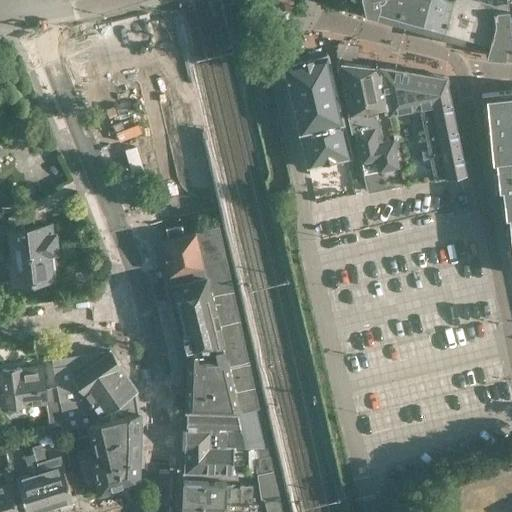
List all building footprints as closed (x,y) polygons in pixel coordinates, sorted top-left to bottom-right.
[(354,0),(356,1),(357,3),(358,4),(362,6),(375,9),(377,0),(354,0)] [(377,0),(375,9),(397,16),(401,0),(377,0)] [(401,0),(397,16),(420,22),(425,0),(401,0)] [(425,0),(420,22),(442,29),(450,0),(425,0)] [(450,0),(442,29),(465,35),(475,0),(450,0)] [(493,0),(475,0),(465,35),(487,42),(495,15),(493,0)] [(511,51),(511,43),(507,0),(493,0),(495,15),(487,42),(485,49),(511,51)] [(267,7),(244,19),(254,39),(277,27),(267,7)] [(308,165),(350,156),(326,51),(284,61),(308,165)] [(376,128),(375,124),(380,123),(376,106),(387,104),(379,64),(336,60),(349,113),(354,132),(359,155),(360,155),(361,160),(362,160),(364,169),(378,166),(378,168),(373,169),(377,186),(389,185),(403,184),(393,137),(383,139),(380,127),(376,128)] [(393,137),(403,184),(405,183),(405,181),(434,176),(412,70),(379,64),(387,104),(393,137)] [(448,76),(412,70),(434,176),(444,174),(447,175),(466,171),(446,81),(446,78),(448,76)] [(511,87),(482,91),(490,162),(493,162),(496,188),(499,188),(502,215),(505,215),(509,251),(511,250),(511,87)] [(13,255),(49,251),(56,250),(54,233),(51,233),(50,223),(32,226),(30,213),(8,215),(13,255)] [(204,265),(171,273),(185,332),(182,333),(186,348),(189,348),(184,470),(233,472),(250,473),(250,450),(256,451),(256,447),(268,447),(269,447),(260,405),(259,405),(219,225),(195,230),(204,265)] [(168,263),(171,273),(204,265),(195,230),(162,238),(165,249),(164,249),(167,263),(168,263)] [(49,251),(13,255),(7,255),(9,267),(11,267),(13,283),(52,278),(49,251)] [(59,392),(46,394),(46,402),(49,421),(46,421),(49,433),(64,430),(78,427),(135,412),(136,412),(133,391),(136,389),(120,366),(121,366),(110,350),(52,359),(59,392)] [(20,367),(2,369),(5,394),(0,394),(0,405),(6,405),(7,407),(8,406),(9,414),(25,412),(24,404),(46,402),(46,394),(43,370),(42,370),(41,365),(24,367),(25,372),(20,373),(20,367)] [(135,412),(78,427),(80,436),(92,433),(98,458),(82,462),(86,480),(98,477),(101,491),(134,481),(137,475),(133,458),(135,457),(138,452),(135,435),(136,435),(139,430),(135,412)] [(266,500),(281,496),(273,469),(274,469),(268,447),(259,449),(261,457),(256,458),(257,473),(261,499),(266,500)] [(34,454),(51,507),(60,504),(62,510),(73,506),(71,500),(73,500),(63,465),(49,469),(43,451),(34,454)] [(41,511),(41,510),(51,507),(34,454),(26,457),(29,468),(31,475),(17,479),(18,482),(14,483),(19,511),(41,511)] [(0,511),(19,511),(14,483),(11,470),(4,472),(0,472),(0,511)] [(240,488),(227,487),(227,482),(184,480),(183,500),(240,502),(252,503),(252,485),(240,485),(240,488)] [(284,511),(281,498),(266,501),(268,511),(284,511)] [(182,511),(261,511),(262,508),(258,508),(258,503),(252,503),(240,502),(183,500),(182,511)]
